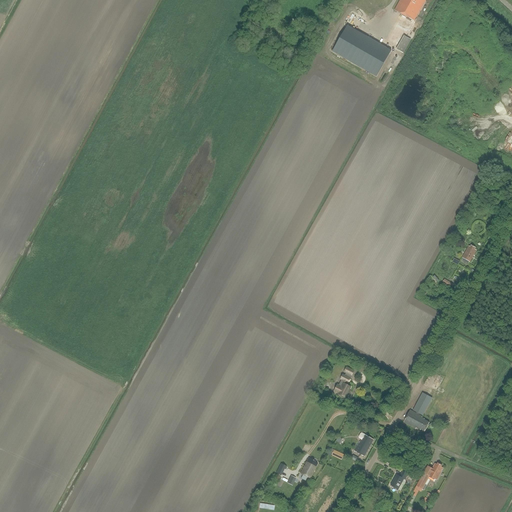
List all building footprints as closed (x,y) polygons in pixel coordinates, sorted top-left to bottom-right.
[(401,0),(396,10),(415,21),(426,0),(401,0)] [(376,77),(391,51),(348,26),(333,52),(376,77)] [(411,40),(404,36),(396,50),(403,54),(411,40)] [(470,262),(477,251),(475,249),(476,248),(471,245),(470,247),(469,246),(463,257),(470,262)] [(454,285),(445,280),(443,283),(452,289),(454,285)] [(340,380),(342,381),(340,385),(338,384),(334,392),(347,399),(353,386),(348,383),(351,376),(352,377),(355,371),(347,367),(344,373),(346,374),(345,376),(343,374),(340,380)] [(425,432),(430,422),(425,420),(425,419),(422,417),(418,414),(419,413),(422,415),(432,398),(423,393),(413,410),(417,412),(416,413),(410,410),(404,422),(415,429),(416,428),(420,430),(421,429),(425,432)] [(365,457),(374,440),(362,433),(359,439),(362,440),(360,443),(360,442),(355,451),(365,457)] [(342,453),(334,450),(332,455),(342,460),(345,452),(343,451),(342,453)] [(310,478),(318,464),(313,462),(314,460),(308,457),(300,473),(310,478)] [(428,479),(430,480),(434,482),(436,480),(437,481),(442,472),(441,472),(443,468),(441,467),(442,466),(438,463),(437,465),(435,464),(432,469),(428,466),(416,486),(422,490),(428,479)] [(397,475),(391,486),(400,491),(405,482),(405,480),(408,475),(403,472),(400,477),(397,475)] [(296,478),(291,475),(288,483),(293,485),(296,478)]
